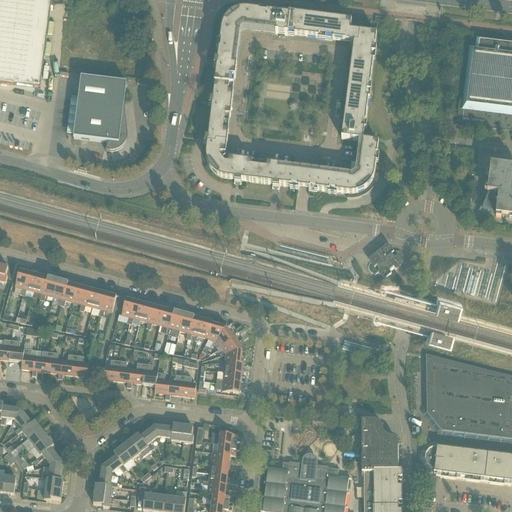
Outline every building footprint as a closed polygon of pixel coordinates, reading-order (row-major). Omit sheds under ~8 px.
[(0,73),(0,84),(40,90),(51,0),(0,0),(0,73),(0,74),(0,73)] [(375,48),(376,35),(350,32),(351,22),(278,13),(278,16),(266,14),(266,16),(260,15),(260,14),(247,12),(244,12),(241,12),(238,13),(235,14),(233,15),(230,17),(228,19),(226,21),(224,24),(223,27),(222,30),(221,33),(220,45),(221,45),(220,51),(219,51),(217,63),(213,62),(212,69),(217,70),(213,101),(208,100),(207,107),(212,108),(208,139),(204,138),(203,145),(207,146),(206,154),(206,157),(206,160),(207,163),(208,166),(209,169),(211,172),(213,174),(215,176),(218,178),(221,179),(224,180),(227,181),(234,181),(234,186),(241,186),(241,182),(272,186),(272,190),(279,191),(280,187),(291,189),(291,187),(298,188),(297,189),(310,191),(310,190),(317,190),(316,192),(329,193),(329,192),(336,193),(336,194),(347,196),(347,200),(348,200),(350,200),(354,200),(357,199),(360,198),(363,197),(366,195),(369,193),(371,191),(374,188),(375,185),(377,182),(378,179),(378,175),(374,175),(376,163),(375,163),(376,156),(377,157),(378,144),(363,142),(364,131),(362,130),(363,124),(365,124),(368,100),(366,100),(367,86),(370,86),(373,62),(370,62),(372,47),(375,48)] [(511,43),(477,39),(476,49),(470,48),(463,104),(459,103),(456,128),(472,130),(472,128),(511,133),(511,138),(511,137),(511,43)] [(121,84),(81,79),(74,136),(73,140),(109,144),(108,152),(106,152),(106,153),(108,153),(111,153),(114,153),(116,153),(119,152),(121,150),(123,149),(124,147),(126,144),(127,142),(127,139),(128,137),(127,134),(123,96),(125,96),(127,85),(122,84),(121,81),(120,81),(121,84)] [(69,83),(61,81),(59,89),(68,90),(69,83)] [(488,197),(482,211),(496,216),(495,218),(511,220),(511,169),(491,167),(487,195),(489,195),(488,197)] [(388,246),(381,252),(386,259),(391,255),(391,256),(394,254),(388,246)] [(399,265),(391,256),(391,255),(386,259),(381,252),(371,260),(386,279),(391,275),(389,273),(399,265)] [(19,272),(15,289),(22,291),(21,297),(25,298),(27,292),(25,292),(29,275),(19,272)] [(49,280),(44,297),(46,297),(54,300),(58,283),(50,280),(52,275),(47,274),(46,279),(49,280)] [(29,275),(25,292),(27,292),(34,294),(39,277),(29,275)] [(39,277),(34,294),(41,296),(40,302),(44,303),(46,297),(44,297),(49,280),(46,279),(39,277)] [(58,283),(54,300),(61,302),(63,302),(68,285),(70,286),(71,281),(69,280),(67,280),(66,285),(58,283)] [(61,302),(60,308),(64,309),(66,303),(73,305),(78,288),(70,286),(68,285),(63,302),(61,302)] [(78,288),(73,305),(81,307),(83,307),(87,290),(78,288)] [(81,307),(79,313),(84,314),(85,308),(92,310),(97,293),(87,290),(83,307),(81,307)] [(97,293),(92,310),(100,312),(102,313),(107,296),(97,293)] [(100,312),(98,318),(103,319),(104,313),(112,315),(116,298),(107,296),(102,313),(100,312)] [(126,301),(121,318),(129,320),(127,326),(131,327),(133,321),(131,320),(136,303),(126,301)] [(136,303),(131,320),(133,321),(141,323),(145,306),(136,303)] [(145,306),(141,323),(148,325),(146,331),(150,332),(152,326),(150,325),(155,309),(145,306)] [(171,331),(169,337),(178,339),(180,333),(184,316),(176,314),(178,309),(174,308),(172,313),(174,314),(170,331),(171,331)] [(155,309),(150,325),(152,326),(160,328),(165,311),(155,309)] [(165,311),(160,328),(168,330),(166,336),(169,337),(171,331),(170,331),(174,314),(172,313),(165,311)] [(184,316),(180,333),(187,336),(189,336),(194,319),(196,320),(197,315),(193,313),(192,318),(184,316)] [(187,336),(186,342),(190,343),(192,337),(199,339),(204,322),(196,320),(194,319),(189,336),(187,336)] [(209,341),(213,326),(213,324),(204,322),(199,339),(209,341)] [(216,343),(226,329),(213,326),(209,341),(216,343)] [(234,341),(226,329),(216,343),(221,350),(234,341)] [(27,330),(26,337),(39,339),(40,332),(27,330)] [(0,361),(9,363),(12,343),(4,342),(0,341),(0,361)] [(242,353),(234,341),(221,350),(226,357),(225,357),(242,353)] [(22,365),(24,351),(19,350),(20,344),(12,343),(9,363),(22,365)] [(22,365),(21,372),(32,373),(32,378),(36,379),(37,373),(35,373),(36,359),(31,359),(32,352),(24,352),(24,351),(22,365)] [(240,366),(242,353),(225,357),(225,364),(240,366)] [(36,359),(35,373),(37,373),(48,375),(50,355),(42,354),(41,360),(36,359)] [(50,355),(48,375),(59,376),(61,376),(63,363),(57,362),(58,356),(50,355)] [(511,378),(426,356),(427,414),(429,417),(428,418),(435,427),(436,426),(441,433),(511,441),(511,378)] [(59,376),(58,381),(62,382),(63,377),(74,378),(77,358),(68,357),(68,363),(63,363),(61,376),(59,376)] [(84,359),(77,358),(74,378),(87,380),(89,366),(84,365),(84,359)] [(116,383),(119,363),(111,362),(110,369),(105,368),(103,382),(116,383)] [(198,371),(199,366),(188,364),(189,363),(184,362),(183,368),(198,371)] [(119,363),(116,383),(127,385),(127,390),(131,390),(132,385),(129,385),(131,371),(126,370),(127,364),(121,363),(119,363)] [(242,366),(240,366),(225,364),(224,374),(241,376),(242,366)] [(131,371),(129,385),(132,385),(143,387),(145,367),(137,366),(136,372),(131,371)] [(155,388),(157,374),(152,374),(153,367),(145,367),(143,387),(155,388)] [(155,388),(154,395),(166,397),(165,402),(169,402),(170,397),(168,397),(170,383),(165,382),(165,376),(158,375),(158,374),(157,374),(155,388)] [(217,374),(217,381),(223,382),(222,384),(240,386),(241,376),(224,374),(217,374)] [(170,383),(168,397),(170,397),(181,399),(184,378),(176,377),(175,384),(170,383)] [(194,400),(196,390),(196,386),(191,386),(191,379),(184,378),(181,399),(194,400)] [(217,381),(215,392),(222,393),(221,394),(239,396),(240,386),(222,384),(223,382),(217,381)] [(15,422),(21,411),(3,409),(1,421),(1,426),(5,427),(6,420),(15,422)] [(32,425),(21,411),(15,422),(21,429),(16,433),(18,436),(22,433),(32,425)] [(402,511),(402,474),(402,470),(398,470),(398,447),(398,446),(398,444),(397,443),(396,441),(394,440),(393,439),(391,438),(389,438),(387,437),(386,436),(385,435),(384,433),(383,431),(383,429),(382,427),(381,425),(380,424),(378,423),(376,422),(374,422),(366,422),(361,422),(362,474),(364,474),(363,511),(402,511)] [(35,423),(32,425),(22,433),(28,441),(41,431),(35,423)] [(181,444),(183,427),(173,426),(173,430),(171,443),(181,444)] [(193,429),(183,427),(181,444),(193,445),(194,439),(191,439),(193,429)] [(158,439),(155,428),(141,439),(151,453),(154,451),(150,445),(158,439)] [(171,443),(173,430),(155,428),(158,439),(167,440),(166,447),(171,447),(171,443)] [(47,439),(41,431),(28,441),(34,450),(47,439)] [(151,453),(141,439),(138,436),(130,442),(140,455),(143,459),(151,453)] [(220,436),(219,446),(240,449),(241,444),(237,444),(238,438),(220,436)] [(54,448),(47,439),(34,450),(41,458),(51,450),(54,448)] [(140,455),(130,442),(122,449),(132,462),(140,455)] [(240,453),(240,449),(219,446),(218,456),(218,457),(230,458),(235,459),(236,453),(240,453)] [(511,457),(505,457),(495,456),(485,454),(475,453),(464,452),(454,450),(444,449),(434,448),(432,448),(430,449),(428,450),(426,452),(425,454),(425,456),(424,458),(424,460),(425,462),(425,464),(427,466),(428,467),(430,469),(432,469),(434,470),(434,474),(437,474),(436,478),(440,479),(450,480),(461,481),(471,483),(481,484),(491,485),(502,487),(511,488),(511,487),(511,457)] [(132,462),(122,449),(114,455),(116,458),(124,468),(132,462)] [(62,464),(51,450),(41,458),(37,461),(39,464),(44,459),(50,467),(50,468),(62,464)] [(205,463),(205,467),(211,468),(211,466),(229,468),(230,458),(218,457),(218,456),(212,455),(211,463),(205,463)] [(317,468),(318,465),(318,464),(317,462),(317,461),(317,460),(316,459),(315,458),(314,458),(314,457),(313,457),(312,456),(311,456),(309,456),(308,456),(308,457),(307,457),(306,457),(305,458),(304,459),(303,460),(303,461),(302,461),(302,462),(302,466),(289,464),(289,465),(283,465),(282,472),(266,470),(268,471),(262,511),(347,511),(351,480),(338,479),(338,472),(328,470),(328,469),(317,468)] [(116,458),(102,469),(112,475),(120,469),(124,474),(127,472),(124,468),(116,458)] [(59,482),(62,464),(50,468),(49,476),(43,476),(42,480),(47,481),(59,482)] [(211,468),(210,476),(227,478),(229,468),(211,466),(211,468)] [(112,475),(102,469),(100,487),(112,489),(117,489),(118,486),(111,485),(112,475)] [(209,484),(208,486),(226,488),(227,478),(210,476),(209,484)] [(14,496),(15,486),(16,480),(6,479),(4,495),(14,496)] [(63,482),(59,482),(47,481),(46,490),(62,492),(63,482)] [(203,483),(202,487),(208,488),(207,496),(213,497),(213,496),(225,498),(226,488),(208,486),(209,484),(203,483)] [(111,498),(112,489),(100,487),(96,486),(94,496),(111,498)] [(153,511),(155,497),(155,491),(140,489),(140,492),(138,502),(144,502),(142,511),(153,511)] [(61,502),(62,492),(46,490),(44,502),(51,503),(51,501),(61,502)] [(109,510),(111,500),(111,498),(94,496),(93,506),(103,507),(103,509),(109,510)] [(230,499),(225,498),(213,496),(213,497),(211,507),(233,510),(233,505),(230,505),(230,499)] [(163,511),(165,498),(155,497),(153,511),(163,511)] [(173,511),(176,500),(165,498),(163,511),(173,511)] [(184,511),(185,507),(186,501),(176,500),(173,511),(184,511)]
